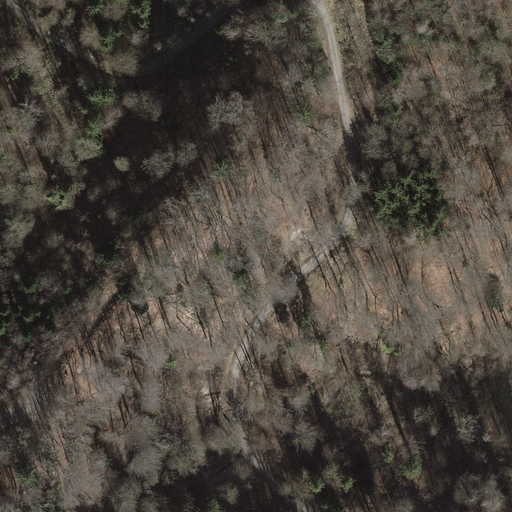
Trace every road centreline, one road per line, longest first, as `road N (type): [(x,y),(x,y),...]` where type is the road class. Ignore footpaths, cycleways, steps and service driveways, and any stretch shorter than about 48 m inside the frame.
road 1 (track): [(316,0),(345,113),(351,217),(249,332),(234,374),(243,439),(304,511)]
road 2 (track): [(4,0),(71,48),(123,67),(168,58),(241,0)]
